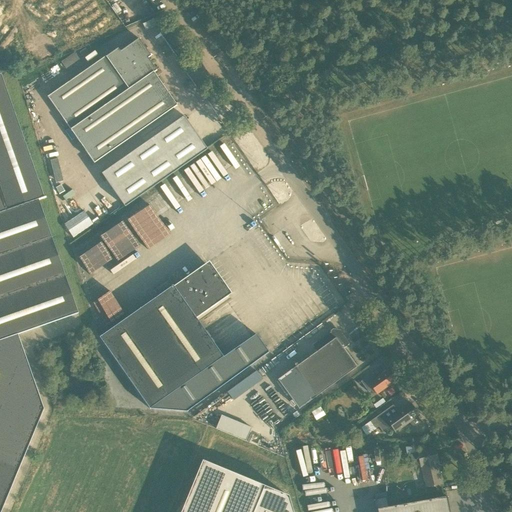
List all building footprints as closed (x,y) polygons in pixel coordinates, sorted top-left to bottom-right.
[(148,58),(151,56),(139,39),(120,52),(118,49),(106,57),(106,56),(48,97),(95,164),(177,106),(154,73),(157,71),(148,58)] [(78,314),(75,304),(39,200),(45,198),(2,75),(0,75),(0,511),(1,511),(44,409),(18,335),(78,314)] [(102,174),(125,207),(207,150),(184,116),(102,174)] [(105,198),(64,223),(73,237),(113,211),(105,198)] [(86,245),(78,250),(93,273),(102,267),(86,245)] [(173,286),(108,332),(99,338),(130,382),(149,409),(187,412),(269,352),(256,335),(223,357),(196,319),(230,295),(208,263),(174,287),(173,286)] [(307,293),(285,309),(302,332),(324,316),(307,293)] [(295,367),(316,397),(357,367),(343,349),(349,344),(342,334),(340,331),(334,330),(331,332),(315,344),(319,350),(295,367)] [(377,395),(387,387),(395,382),(387,371),(376,379),(372,373),(361,382),(369,393),(373,389),(377,395)] [(231,398),(262,381),(257,372),(226,389),(231,398)] [(409,422),(414,428),(421,422),(417,417),(419,416),(415,411),(416,410),(415,409),(414,409),(411,404),(398,413),(393,405),(373,419),(383,433),(391,427),(395,432),(409,422)] [(216,429),(246,442),(252,428),(221,415),(216,429)] [(427,487),(431,486),(441,484),(436,464),(438,463),(435,448),(418,452),(421,467),(422,467),(427,487)] [(293,511),(289,496),(203,461),(181,511),(293,511)] [(386,497),(375,499),(377,511),(449,511),(447,496),(388,507),(386,497)]
